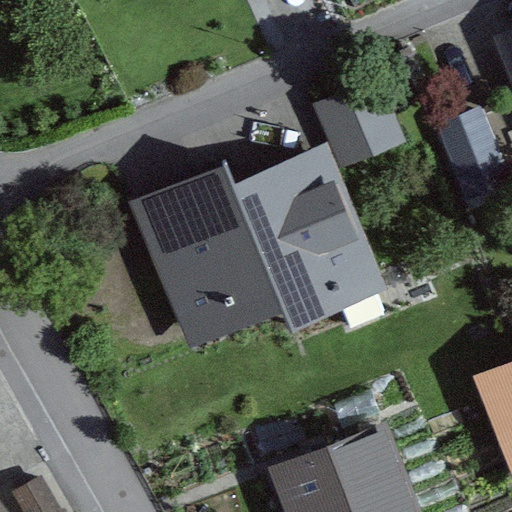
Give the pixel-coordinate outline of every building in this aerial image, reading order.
[(511,19),(492,28),(511,76),(511,19)] [(340,162),(409,134),(383,70),(314,98),(329,135),(340,162)] [(506,156),(484,99),(437,117),(459,174),(506,156)] [(340,162),(329,135),(240,171),(291,297),(298,316),(387,280),(340,162)] [(240,171),(232,153),(131,194),(189,338),(291,297),(240,171)] [(511,350),(475,364),(511,459),(511,350)] [(290,511),(405,511),(429,503),(391,410),(269,459),(290,511)] [(25,511),(69,511),(45,468),(11,487),(25,511)] [(0,511),(16,511),(0,490),(0,511)]
